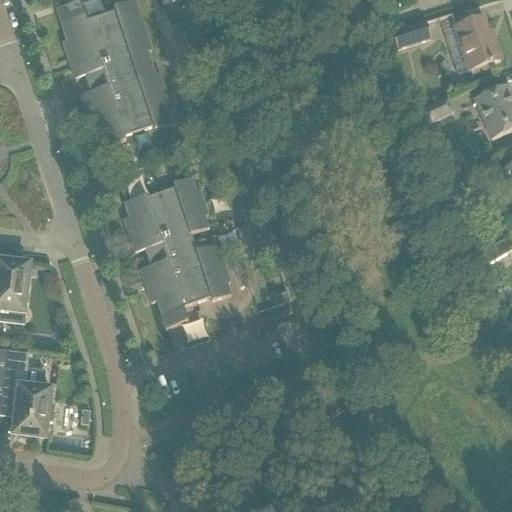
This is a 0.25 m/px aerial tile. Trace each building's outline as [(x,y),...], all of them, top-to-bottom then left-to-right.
[(131,59),(151,53),(134,2),(112,10),(114,13),(85,23),(79,5),(56,12),(66,43),(62,45),(68,63),(78,59),(87,87),(96,114),(86,117),(92,135),(96,134),(102,151),(125,144),(123,139),(152,129),(153,133),(175,126),(159,75),(138,82),(131,59)] [(493,43),(489,44),(482,21),(455,30),(468,73),(500,63),(493,43)] [(392,53),(430,41),(424,25),(386,37),(392,53)] [(195,72),(210,67),(198,28),(182,34),(195,72)] [(511,98),(507,87),(473,102),(489,143),(511,132),(511,98)] [(416,130),(455,115),(450,100),(417,112),(417,113),(410,116),(416,130)] [(511,166),(498,175),(511,199),(511,166)] [(199,192),(195,193),(191,181),(172,187),(174,191),(146,200),(146,199),(124,206),(128,220),(123,222),(128,237),(138,233),(156,288),(146,291),(151,306),(156,304),(165,331),(187,324),(182,310),(210,300),(211,304),(230,298),(226,286),(230,285),(221,258),(218,260),(214,248),(196,254),(190,237),(208,231),(204,219),(207,218),(199,192)] [(456,206),(473,196),(464,181),(447,191),(456,206)] [(253,247),(269,241),(256,203),(241,208),(253,247)] [(481,269),(511,252),(511,245),(508,238),(474,257),(481,269)] [(0,314),(24,317),(28,285),(25,285),(27,268),(23,267),(23,264),(2,262),(2,265),(0,264),(0,314)] [(1,398),(0,405),(0,413),(14,415),(14,420),(15,420),(15,421),(13,438),(18,438),(17,441),(38,444),(39,441),(43,441),(45,425),(52,425),(54,407),(47,406),(51,393),(43,392),(26,390),(27,371),(27,356),(6,354),(1,398)] [(81,412),(79,426),(87,427),(89,413),(81,412)]
